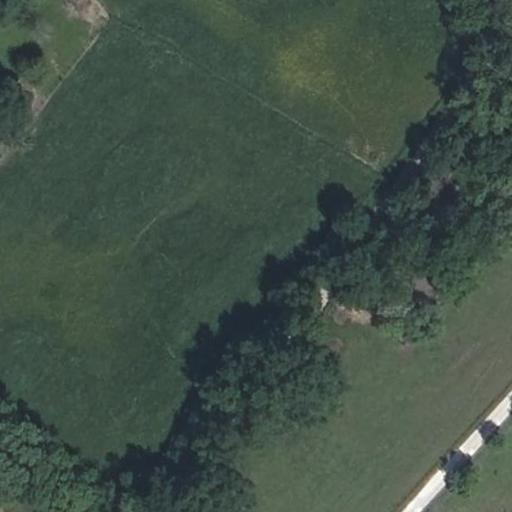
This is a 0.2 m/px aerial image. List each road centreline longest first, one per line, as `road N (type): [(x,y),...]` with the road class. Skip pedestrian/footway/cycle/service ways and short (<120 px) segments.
road 1 (track): [(495,77),(153,511)]
road 2 (track): [(410,511),(511,403)]
